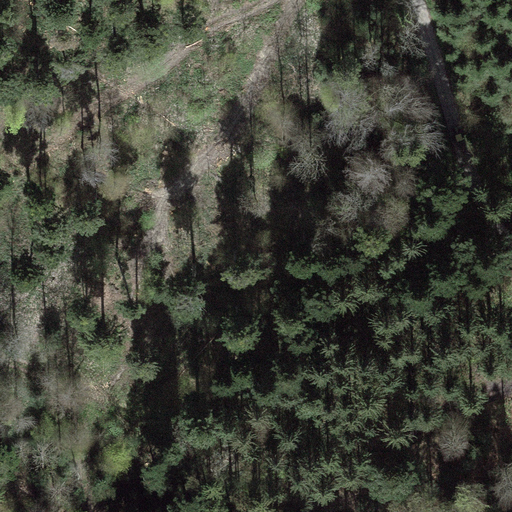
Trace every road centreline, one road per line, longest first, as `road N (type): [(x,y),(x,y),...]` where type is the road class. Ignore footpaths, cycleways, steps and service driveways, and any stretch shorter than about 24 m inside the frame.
road 1 (unclassified): [(511,248),(489,209),(416,0)]
road 2 (track): [(305,511),(406,435),(511,385)]
